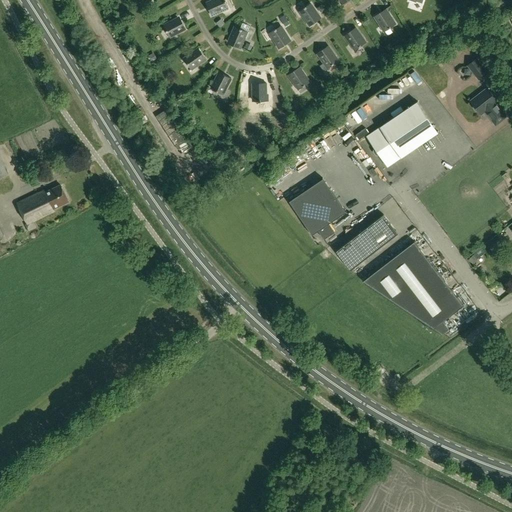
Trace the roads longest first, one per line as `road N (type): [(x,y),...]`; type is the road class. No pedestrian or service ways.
road 1 (primary): [(238,303),(139,179),(27,0)]
road 2 (primary): [(511,473),(363,403),(238,303)]
road 3 (unclassified): [(0,492),(206,337),(238,303)]
road 4 (residential): [(371,0),(258,68),(221,54),(186,0)]
road 5 (unknown): [(490,316),(460,264),(406,205),(337,168)]
